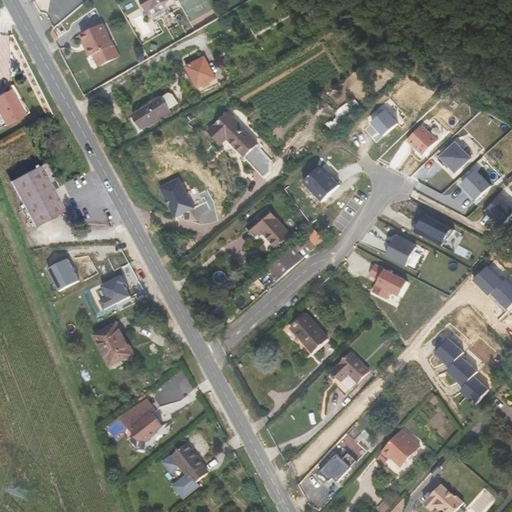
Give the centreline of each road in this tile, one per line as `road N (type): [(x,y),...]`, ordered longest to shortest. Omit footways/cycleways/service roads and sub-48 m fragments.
road 1 (secondary): [(10,0),(205,358)]
road 2 (residential): [(393,178),(342,251),(317,259),(205,358)]
road 3 (secondary): [(205,358),(289,511)]
